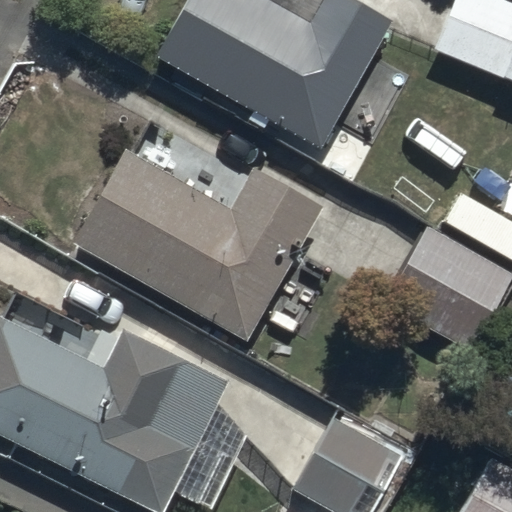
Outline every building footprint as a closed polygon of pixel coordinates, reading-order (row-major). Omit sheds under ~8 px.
[(208,83),(251,107),(249,112),(264,120),(267,115),(319,144),(393,11),(373,0),(317,0),(309,14),(284,0),(177,0),(150,50),(177,65),(170,78),(201,95),(208,83)] [(511,76),(511,0),(454,0),(437,48),(511,76)] [(120,144),(69,237),(248,336),(323,199),(252,160),(228,203),(120,144)] [(511,275),(511,267),(427,220),(383,298),(472,348),(511,275)] [(0,311),(0,425),(163,507),(176,482),(215,502),(252,428),(221,394),(230,374),(123,324),(106,361),(0,311)] [(371,511),(404,453),(331,413),(291,485),(341,511),(371,511)] [(511,511),(511,468),(487,456),(457,511),(511,511)]
